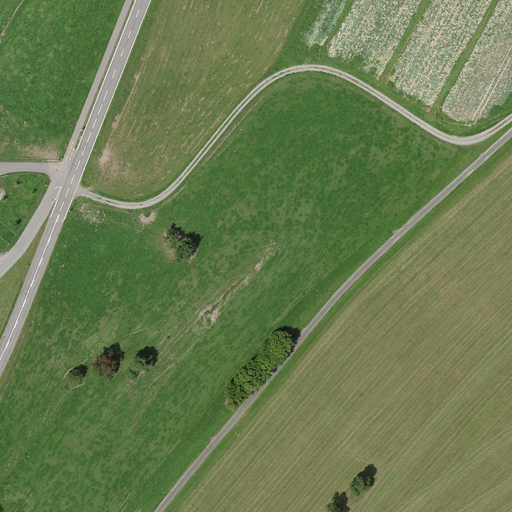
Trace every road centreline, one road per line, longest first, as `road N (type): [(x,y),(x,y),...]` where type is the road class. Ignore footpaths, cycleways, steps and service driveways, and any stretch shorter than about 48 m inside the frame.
road 1 (track): [(69,187),(114,204),(158,201),(267,83),(290,71),(335,71),(461,142),(478,141),(511,119)]
road 2 (track): [(160,511),(315,320),(511,133)]
road 3 (tertiary): [(69,187),(143,0)]
road 4 (tertiary): [(0,365),(69,187)]
